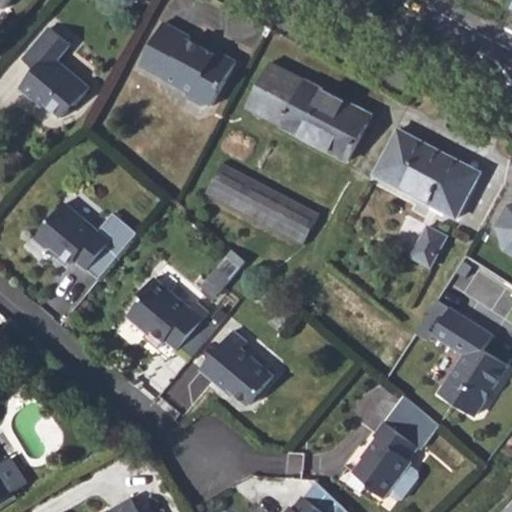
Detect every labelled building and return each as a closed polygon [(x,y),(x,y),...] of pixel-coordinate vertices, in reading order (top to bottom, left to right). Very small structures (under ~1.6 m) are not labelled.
[(0,0),(0,6),(3,9),(9,0),(0,0)] [(189,36),(163,22),(139,66),(187,91),(189,98),(202,105),(209,103),(212,105),(236,60),(215,49),(213,53),(203,48),(187,39),(189,36)] [(56,58),(69,43),(50,26),(23,58),(36,69),(21,87),(43,106),(46,102),(62,115),(73,101),(75,103),(89,86),(58,61),(56,58)] [(56,58),(58,61),(72,45),(69,43),(56,58)] [(215,49),(205,44),(203,48),(213,53),(215,49)] [(348,102),(269,61),(245,106),(349,160),(368,124),(351,115),(353,112),(352,110),(345,107),(348,102)] [(348,102),(345,107),(352,110),(353,112),(351,115),(368,124),(373,115),(348,102)] [(458,173),(463,162),(398,127),(374,173),(456,217),(474,181),(458,173)] [(169,171),(304,243),(319,213),(185,142),(169,171)] [(458,173),(474,181),(480,171),(463,162),(458,173)] [(49,250),(53,247),(59,253),(73,264),(76,260),(88,270),(114,237),(101,225),(97,229),(66,202),(36,239),(49,250)] [(496,224),(506,250),(511,253),(511,203),(507,206),(496,224)] [(101,225),(114,237),(117,233),(104,222),(101,225)] [(410,256),(431,266),(447,236),(426,225),(410,256)] [(49,250),(56,257),(59,253),(53,247),(49,250)] [(227,256),(202,287),(211,294),(236,264),(227,256)] [(207,318),(210,314),(194,301),(190,306),(155,276),(140,294),(143,296),(127,316),(144,330),(147,327),(153,331),(164,341),(166,339),(178,349),(181,346),(193,355),(217,326),(207,318)] [(268,320),(276,329),(291,312),(282,303),(268,320)] [(493,334),(450,307),(433,334),(464,354),(439,394),(475,415),(479,414),(508,364),(484,349),(493,334)] [(144,330),(150,335),(153,331),(147,327),(144,330)] [(230,333),(244,345),(247,342),(232,330),(230,333)] [(200,368),(220,385),(223,382),(230,388),(250,404),(273,376),(241,349),(244,345),(230,333),(200,368)] [(6,342),(20,354),(26,348),(12,336),(6,342)] [(220,385),(227,392),(230,388),(223,382),(220,385)] [(405,397),(384,421),(421,448),(422,447),(426,449),(442,429),(405,397)] [(363,460),(354,473),(368,483),(367,486),(385,499),(389,493),(398,500),(403,499),(419,477),(418,472),(409,465),(421,448),(384,421),(373,435),(376,437),(366,451),(369,453),(363,460)] [(361,457),(363,460),(369,453),(366,451),(361,457)] [(0,464),(0,466),(16,490),(28,482),(12,457),(0,464)] [(0,500),(16,490),(0,466),(0,500)] [(323,511),(302,495),(293,507),(290,505),(284,511),(323,511)] [(137,511),(129,498),(110,510),(111,511),(137,511)]
